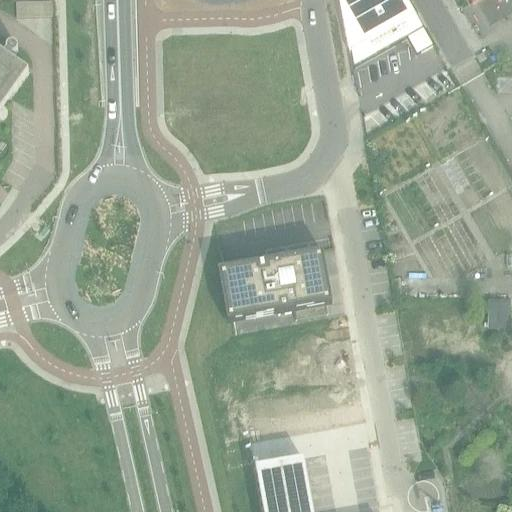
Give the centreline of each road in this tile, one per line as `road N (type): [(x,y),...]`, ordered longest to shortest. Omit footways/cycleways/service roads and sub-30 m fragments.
road 1 (residential): [(323,163),(342,184),(393,466),(424,496)]
road 2 (secondary): [(164,511),(122,306)]
road 3 (secondary): [(92,313),(135,511)]
road 4 (secondary): [(113,0),(119,180)]
road 5 (residential): [(323,163),(281,185),(153,210)]
road 6 (residential): [(315,0),(334,117),(323,163)]
road 7 (secondary): [(119,180),(91,185),(72,206),(56,281)]
